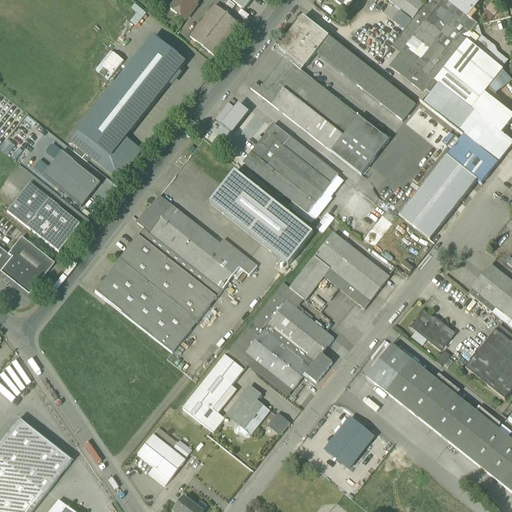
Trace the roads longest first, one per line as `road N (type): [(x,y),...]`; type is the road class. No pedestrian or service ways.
road 1 (unclassified): [(17,334),(288,0)]
road 2 (unclassified): [(240,511),(485,203)]
road 3 (unknown): [(151,172),(265,265),(186,365)]
road 4 (unclassified): [(17,334),(138,511)]
